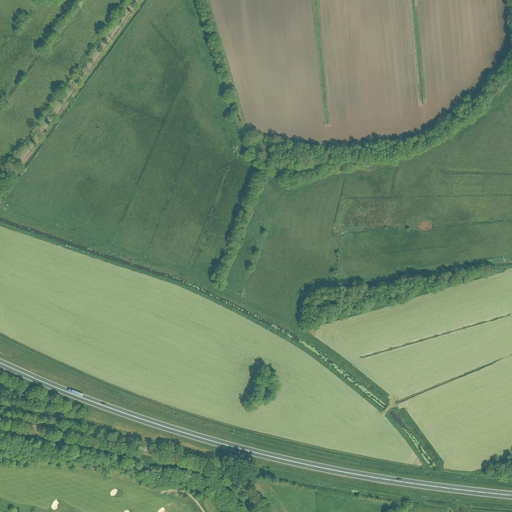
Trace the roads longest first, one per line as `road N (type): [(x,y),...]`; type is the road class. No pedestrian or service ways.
road 1 (trunk): [(511,495),(362,476),(225,446),(97,405),(0,362)]
road 2 (unclassified): [(259,511),(241,483),(212,463),(0,420)]
road 3 (tertiary): [(0,189),(136,0)]
